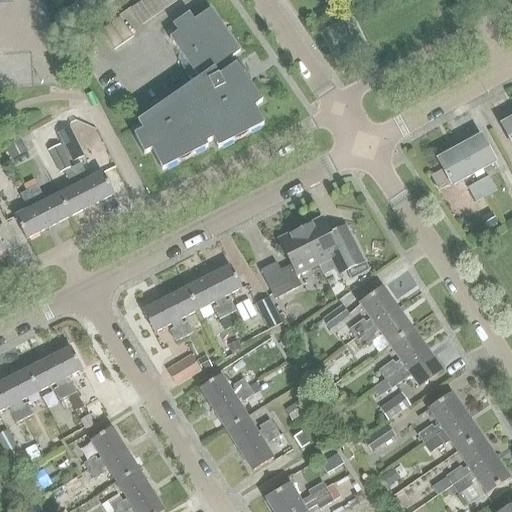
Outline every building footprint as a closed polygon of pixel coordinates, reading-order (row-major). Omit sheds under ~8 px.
[(151,0),(142,0),(130,9),(142,25),(160,13),(151,0)] [(151,0),(160,13),(177,0),(151,0)] [(75,2),(63,10),(67,17),(80,9),(75,2)] [(233,66),(229,60),(239,53),(209,10),(193,21),(188,14),(171,25),(176,33),(168,38),(197,80),(192,84),(191,84),(143,117),(135,122),(138,127),(140,131),(133,136),(143,155),(151,151),(161,171),(207,148),(205,144),(212,141),(217,150),(263,126),(254,108),(261,103),(235,65),(233,66)] [(123,44),(132,37),(119,18),(109,25),(123,44)] [(113,50),(123,44),(109,25),(100,31),(113,50)] [(511,119),(501,126),(511,146),(511,119)] [(69,128),(57,134),(71,163),(83,157),(69,128)] [(473,175),(494,163),(479,137),(458,149),(473,175)] [(19,139),(4,147),(10,161),(26,153),(19,139)] [(59,174),(71,168),(59,146),(48,151),(59,174)] [(451,187),(473,175),(458,149),(437,161),(451,187)] [(82,178),(86,176),(80,165),(72,169),(91,207),(113,196),(102,173),(84,182),(82,178)] [(110,182),(122,180),(119,165),(107,168),(110,182)] [(70,218),(91,207),(72,169),(63,173),(69,184),(73,183),(75,187),(57,196),(70,218)] [(488,178),(478,183),(486,198),(496,192),(488,178)] [(475,203),(486,198),(478,183),(467,189),(475,203)] [(47,229),(70,218),(57,196),(41,204),(39,200),(42,198),(37,187),(28,191),(47,229)] [(28,191),(20,195),(26,206),(29,205),(31,209),(14,218),(25,240),(47,229),(28,191)] [(481,218),(487,230),(496,225),(490,213),(481,218)] [(366,271),(349,237),(342,224),(327,231),(322,220),(300,231),(321,275),(333,269),(337,277),(347,272),(350,279),(366,271)] [(300,231),(278,242),(290,266),(279,271),(275,264),(259,272),(274,300),(297,289),(292,279),(305,273),(304,270),(316,264),(321,275),(300,231)] [(223,298),(241,289),(229,267),(209,277),(228,316),(235,312),(229,301),(225,303),(223,298)] [(209,277),(185,290),(196,312),(214,303),(216,307),(212,309),(218,321),(228,316),(209,277)] [(349,331),(356,340),(398,311),(382,289),(358,306),(369,321),(365,324),(363,321),(349,331)] [(182,325),(180,320),(196,312),(185,290),(164,300),(183,339),(192,334),(186,323),(182,325)] [(267,331),(281,324),(268,298),(255,305),(267,331)] [(175,343),(183,339),(164,300),(142,312),(153,334),(171,325),(173,329),(169,331),(175,343)] [(328,331),(348,317),(341,306),(321,320),(328,331)] [(398,311),(356,340),(362,348),(375,338),(373,335),(377,332),(388,348),(412,330),(398,311)] [(426,351),(412,330),(388,348),(399,362),(395,365),(392,362),(379,372),(385,381),(426,351)] [(66,384),(64,380),(81,371),(70,349),(48,360),(68,398),(75,394),(69,382),(66,384)] [(418,389),(442,372),(426,351),(385,381),(391,389),(409,377),(418,389)] [(176,387),(200,372),(190,356),(166,371),(176,387)] [(201,372),(211,367),(205,357),(196,362),(201,372)] [(59,402),(68,398),(48,360),(26,371),(38,393),(54,385),(56,389),(53,391),(59,402)] [(26,371),(4,382),(24,420),(32,416),(26,404),(22,406),(20,402),(38,393),(26,371)] [(243,380),(232,387),(234,390),(230,393),(220,376),(199,390),(212,411),(248,388),(243,380)] [(13,411),(9,413),(15,424),(24,420),(4,382),(0,384),(0,412),(11,407),(13,411)] [(212,411),(225,431),(246,418),(236,402),(240,399),(242,403),(253,396),(248,388),(212,411)] [(418,436),(424,445),(466,416),(451,395),(427,411),(438,427),(434,430),(431,426),(418,436)] [(401,396),(384,408),(380,411),(387,421),(408,406),(401,396)] [(291,422),(312,409),(305,398),(284,411),(291,422)] [(88,416),(79,421),(84,430),(94,425),(88,416)] [(466,416),(424,445),(430,453),(447,441),(456,453),(480,437),(466,416)] [(225,431),(238,452),(274,430),(269,421),(258,428),(260,432),(256,434),(246,418),(225,431)] [(363,442),(371,453),(395,437),(387,426),(363,442)] [(83,465),(87,472),(88,473),(123,449),(111,429),(89,442),(100,459),(96,461),(94,458),(83,465)] [(272,460),(262,443),(266,441),(268,444),(279,437),(274,430),(238,452),(251,473),(272,460)] [(0,446),(7,459),(19,453),(7,431),(0,434),(0,446)] [(300,432),(292,438),(300,450),(308,444),(300,432)] [(494,458),(480,437),(456,453),(466,469),(462,471),(460,468),(446,478),(452,487),(494,458)] [(136,470),(123,449),(88,473),(93,481),(104,474),(101,470),(105,468),(115,483),(136,470)] [(317,466),(323,476),(340,466),(334,456),(317,466)] [(509,479),(494,458),(452,487),(458,495),(472,486),(470,483),(474,480),(485,496),(509,479)] [(122,503),(119,499),(109,506),(112,511),(117,511),(150,491),(136,470),(115,483),(126,500),(122,503)] [(312,502),(327,493),(322,484),(307,493),(309,497),(312,502)] [(271,511),(294,511),(302,508),(289,486),(265,500),(271,511)] [(162,511),(150,491),(117,511),(127,511),(131,509),(133,511),(162,511)] [(312,502),(315,507),(318,511),(333,503),(327,493),(312,502)] [(306,511),(315,507),(312,502),(302,508),(294,511),(306,511)]
